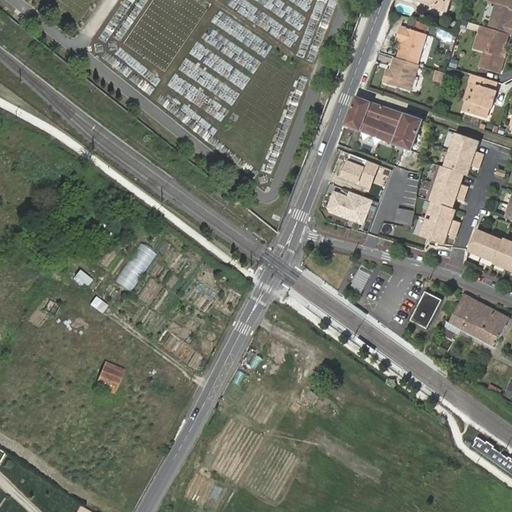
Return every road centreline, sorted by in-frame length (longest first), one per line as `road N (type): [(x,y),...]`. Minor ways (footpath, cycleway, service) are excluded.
road 1 (tertiary): [(384,0),(293,231)]
road 2 (residential): [(293,231),(449,275),(511,302)]
road 3 (tertiary): [(250,314),(144,511)]
